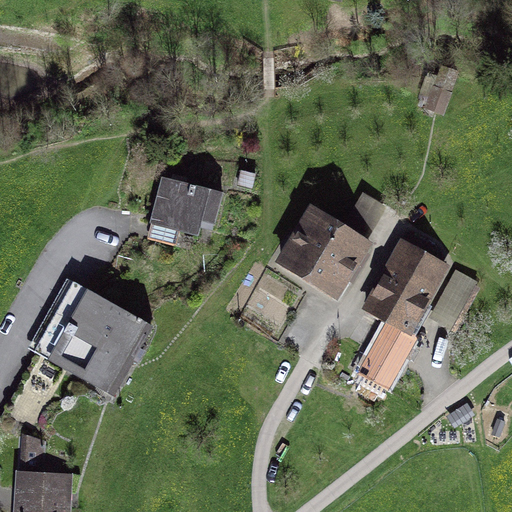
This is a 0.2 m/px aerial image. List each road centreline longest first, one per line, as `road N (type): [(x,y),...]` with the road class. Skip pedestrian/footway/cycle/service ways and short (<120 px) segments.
road 1 (unclassified): [(311,511),(511,357)]
road 2 (residential): [(116,207),(45,277),(0,369)]
